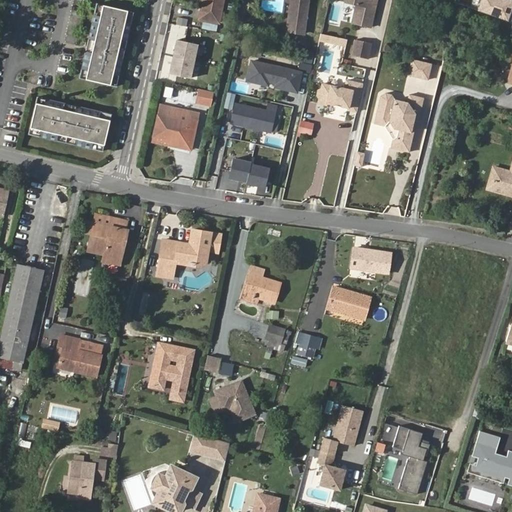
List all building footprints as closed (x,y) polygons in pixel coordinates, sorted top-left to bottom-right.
[(200,0),(198,17),(220,22),(224,0),(200,0)] [(307,0),(291,0),(285,29),(301,33),(307,0)] [(355,0),(354,6),(365,9),(360,27),(378,32),(384,12),(381,11),(383,7),(385,8),(387,0),(355,0)] [(511,0),(481,0),(478,11),(509,22),(511,14),(511,0)] [(116,84),(134,10),(97,1),(79,75),(116,84)] [(351,42),(325,36),(323,43),(350,49),(351,42)] [(197,43),(176,39),(169,73),(190,77),(197,43)] [(380,48),(363,43),(359,59),(376,63),(380,48)] [(440,66),(420,60),(416,76),(435,82),(440,66)] [(303,74),(252,61),(247,82),(270,87),(271,84),(276,86),(275,89),(298,94),(303,74)] [(361,114),(369,85),(352,81),(350,88),(326,82),(325,86),(323,86),(320,96),(322,97),(320,102),(332,106),(333,104),(351,109),(351,111),(361,114)] [(215,92),(202,89),(199,103),(212,105),(215,92)] [(235,94),(228,92),(224,107),(232,109),(235,94)] [(387,95),(381,117),(394,120),(401,131),(403,131),(401,139),(404,140),(402,149),(414,152),(422,122),(423,122),(430,99),(416,95),(414,102),(401,99),(399,94),(392,92),(387,95)] [(104,150),(112,113),(38,96),(29,132),(104,150)] [(277,113),(237,103),(232,123),(272,132),(277,113)] [(173,138),(172,144),(192,147),(198,118),(189,117),(189,121),(160,115),(156,135),(173,138)] [(314,134),(316,123),(304,120),(301,131),(314,134)] [(155,140),(172,144),(173,138),(156,135),(155,140)] [(369,151),(362,149),(358,162),(365,164),(369,151)] [(511,153),(507,175),(494,171),(490,189),(511,195),(511,153)] [(252,164),(234,160),(229,181),(247,185),(252,166),(252,164)] [(270,170),(252,166),(247,185),(247,186),(265,191),(270,170)] [(494,171),(487,169),(481,192),(511,200),(511,195),(490,189),(494,171)] [(9,189),(0,186),(0,212),(4,213),(9,189)] [(100,216),(98,223),(113,226),(114,219),(100,216)] [(113,226),(98,223),(91,221),(88,235),(95,237),(92,249),(91,255),(108,258),(124,261),(130,231),(128,230),(129,222),(114,219),(113,226)] [(189,247),(163,243),(156,281),(173,283),(177,267),(202,271),(208,267),(210,257),(218,259),(222,239),(192,233),(189,247)] [(356,252),(353,271),(391,277),(394,258),(356,252)] [(124,261),(108,258),(107,265),(122,268),(124,261)] [(75,294),(89,295),(92,260),(79,259),(75,294)] [(0,340),(0,354),(22,360),(42,270),(17,264),(0,340)] [(244,299),(258,303),(277,308),(283,289),(263,283),(265,274),(252,270),(244,299)] [(366,320),(372,299),(336,289),(330,310),(366,320)] [(66,318),(68,308),(61,307),(59,317),(66,318)] [(267,318),(279,319),(280,311),(268,309),(267,318)] [(285,356),(291,337),(272,331),(268,345),(273,346),(271,352),(285,356)] [(66,369),(74,335),(62,334),(58,354),(63,355),(61,368),(66,369)] [(80,337),(74,335),(66,369),(77,371),(77,373),(87,375),(93,350),(90,349),(78,347),(80,337)] [(320,339),(308,336),(302,354),(315,358),(320,339)] [(101,351),(103,341),(95,339),(93,350),(101,351)] [(193,370),(195,359),(178,355),(179,352),(161,348),(157,364),(159,365),(154,393),(165,394),(168,383),(178,385),(173,402),(185,405),(190,383),(187,382),(190,370),(193,370)] [(93,350),(87,375),(96,376),(101,351),(93,350)] [(19,370),(22,360),(0,354),(0,366),(6,367),(19,370)] [(55,367),(61,368),(63,355),(58,354),(55,367)] [(292,363),(305,366),(306,357),(293,354),(292,363)] [(220,373),(222,358),(208,355),(205,370),(220,373)] [(242,386),(216,396),(224,415),(231,412),(237,426),(256,419),(242,386)] [(355,449),(364,414),(344,408),(334,443),(325,440),(318,466),(325,468),(320,487),(339,493),(345,473),(331,469),(338,444),(355,449)] [(60,431),(61,422),(44,418),(42,427),(60,431)] [(261,448),(265,426),(256,424),(254,432),(255,432),(252,446),(261,448)] [(411,460),(402,488),(420,493),(430,461),(426,460),(428,455),(430,455),(433,444),(423,441),(426,433),(402,426),(396,447),(413,452),(412,457),(413,457),(412,460),(411,460)] [(483,431),(480,442),(494,447),(497,435),(483,431)] [(30,448),(32,441),(16,438),(15,445),(30,448)] [(232,449),(196,440),(191,458),(227,467),(232,449)] [(511,450),(505,448),(503,455),(502,458),(491,454),(492,452),(494,447),(480,442),(476,456),(478,457),(475,466),(506,476),(505,481),(511,483),(511,450)] [(91,494),(94,475),(95,470),(104,471),(107,456),(94,454),(93,459),(73,456),(68,487),(80,488),(80,492),(91,494)] [(470,454),(465,470),(482,476),(504,483),(505,481),(506,476),(484,469),(475,466),(478,457),(476,456),(470,454)] [(12,462),(9,472),(19,475),(22,465),(12,462)] [(19,475),(9,472),(7,485),(16,487),(19,475)] [(194,484),(176,476),(173,477),(169,483),(165,485),(160,496),(162,500),(159,506),(160,510),(164,511),(183,511),(185,510),(183,506),(188,496),(192,495),(195,487),(194,484)] [(256,496),(253,511),(257,511),(258,511),(262,497),(256,496)] [(258,511),(257,511),(253,511),(252,511),(278,511),(281,502),(262,497),(258,511)]
